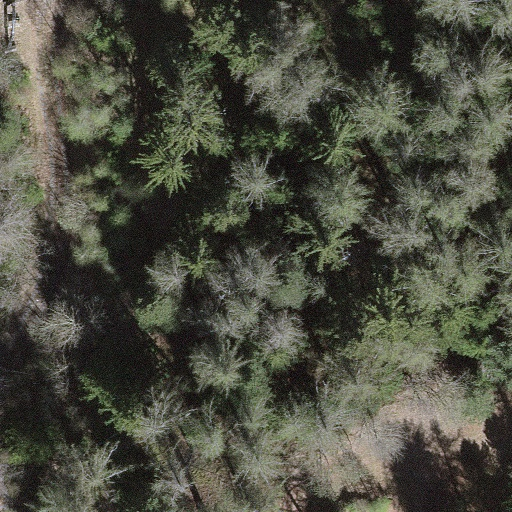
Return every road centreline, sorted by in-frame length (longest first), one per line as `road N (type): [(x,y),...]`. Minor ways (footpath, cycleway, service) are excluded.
road 1 (track): [(64,0),(42,31),(53,184),(30,309),(0,365)]
road 2 (track): [(287,511),(370,438),(416,454),(421,511)]
